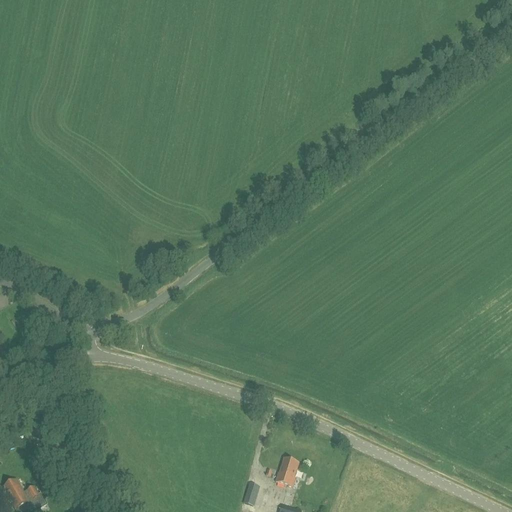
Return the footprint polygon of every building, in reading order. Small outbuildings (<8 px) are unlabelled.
[(39,329),(36,322),(31,324),(34,331),(39,329)] [(63,440),(51,448),(62,465),(74,457),(63,440)] [(46,446),(41,450),(52,467),(58,463),(46,446)] [(295,479),(299,465),(284,460),(280,474),(279,474),(276,483),(292,489),(296,479),(295,479)] [(16,481),(3,489),(8,496),(8,497),(16,511),(31,511),(36,509),(38,511),(48,506),(41,494),(38,496),(34,488),(27,492),(28,493),(24,495),(16,481)] [(250,485),(244,505),(254,508),(260,488),(250,485)]
